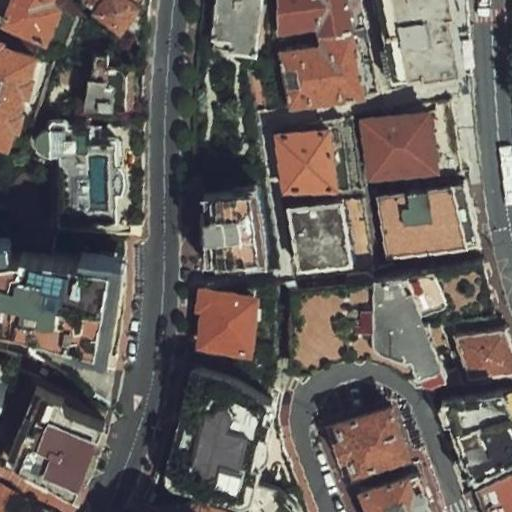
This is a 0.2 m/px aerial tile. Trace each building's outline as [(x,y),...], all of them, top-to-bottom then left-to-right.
[(55,0),(8,0),(0,22),(64,46),(77,16),(55,3),(55,0)] [(80,0),(120,36),(137,0),(80,0)] [(219,0),(217,51),(244,62),(245,54),(261,55),(264,0),(219,0)] [(278,0),(280,31),(319,26),(322,36),(363,29),(360,0),(278,0)] [(454,0),(375,0),(379,25),(388,24),(391,46),(382,47),(387,81),(465,69),(454,0)] [(374,95),(363,29),(322,36),(324,45),(281,52),(290,109),(374,95)] [(0,141),(12,145),(41,53),(0,37),(0,141)] [(90,105),(129,107),(131,58),(92,56),(90,105)] [(434,107),(359,116),(367,180),(441,172),(434,107)] [(33,130),(41,153),(55,162),(56,227),(144,228),(142,113),(48,119),(33,130)] [(349,125),(281,133),(288,195),(356,188),(349,125)] [(469,178),(381,193),(391,254),(485,238),(469,178)] [(270,184),(201,191),(209,271),(278,265),(270,184)] [(364,191),(287,202),(295,266),(372,255),(364,191)] [(14,237),(0,239),(0,322),(24,328),(116,360),(135,256),(82,252),(82,260),(52,253),(24,252),(23,258),(13,257),(14,237)] [(488,259),(291,286),(291,370),(305,377),(336,343),(370,341),(415,355),(429,372),(454,365),(435,313),(497,312),(488,259)] [(262,293),(200,287),(197,312),(203,313),(200,348),(256,354),(262,293)] [(511,335),(509,325),(456,331),(471,374),(511,367),(511,335)] [(0,415),(18,365),(0,359),(0,415)] [(259,371),(206,366),(179,464),(182,478),(268,505),(295,386),(259,371)] [(101,411),(38,383),(6,458),(82,505),(114,427),(101,411)] [(511,387),(429,390),(475,492),(511,469),(511,387)] [(394,404),(322,429),(343,489),(415,465),(394,404)] [(511,511),(511,469),(475,492),(482,511),(511,511)] [(443,511),(429,470),(362,492),(368,511),(443,511)]
